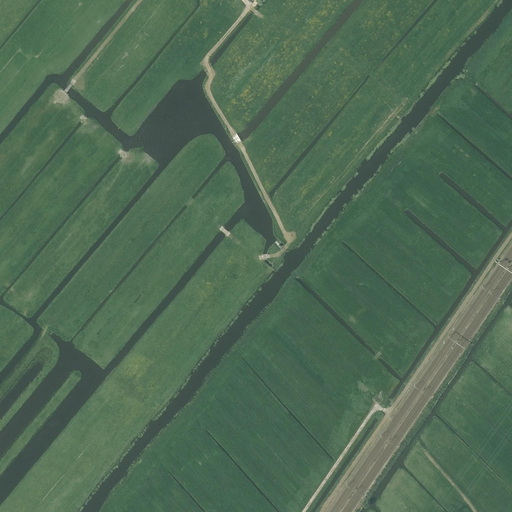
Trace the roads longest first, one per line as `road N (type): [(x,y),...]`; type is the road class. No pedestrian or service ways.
road 1 (track): [(511,233),(388,412),(376,406),(303,511)]
road 2 (track): [(397,96),(343,46),(263,17),(242,0)]
road 3 (track): [(240,147),(208,92),(205,60),(250,8)]
road 4 (track): [(388,412),(321,511)]
